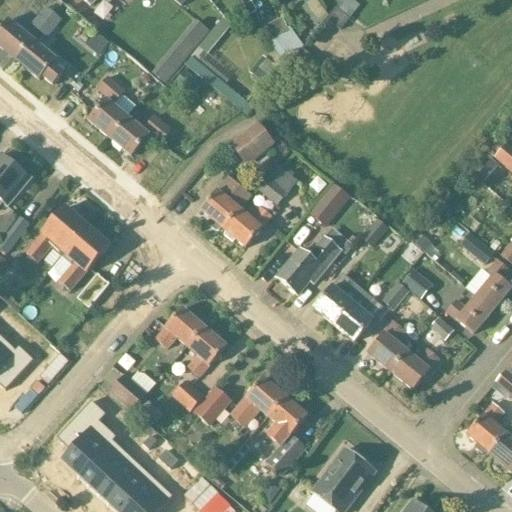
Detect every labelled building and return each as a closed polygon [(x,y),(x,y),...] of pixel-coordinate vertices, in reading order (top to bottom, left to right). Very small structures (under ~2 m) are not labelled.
[(187,0),(171,0),(181,8),(187,0)] [(46,8),(38,17),(54,31),(62,22),(46,8)] [(326,21),(340,33),(350,22),(335,10),(326,21)] [(47,40),(54,31),(38,17),(31,27),(47,40)] [(232,26),(223,19),(185,67),(247,117),(282,74),(276,69),(256,94),(217,62),(222,56),(214,49),(232,26)] [(0,50),(15,63),(32,42),(8,22),(0,31),(0,50)] [(272,50),(267,54),(276,69),(282,74),(292,61),(302,50),(304,48),(290,28),(272,41),(274,44),(272,46),(281,57),(279,60),(272,50)] [(32,42),(15,63),(40,83),(42,79),(53,88),(65,73),(54,65),(56,62),(32,42)] [(316,62),(302,50),(292,61),(307,73),(316,62)] [(203,86),(185,72),(175,86),(193,99),(203,86)] [(109,142),(127,121),(112,109),(124,95),(106,80),(96,93),(107,102),(88,124),(109,142)] [(127,121),(109,142),(132,161),(151,137),(161,146),(172,133),(155,119),(142,134),(127,121)] [(258,125),(230,146),(247,168),(275,146),(258,125)] [(511,175),(511,148),(507,144),(506,146),(500,141),(471,176),(482,186),(498,167),(495,164),(496,162),(511,175)] [(0,206),(3,204),(8,208),(31,181),(2,156),(0,158),(0,206)] [(277,209),(297,183),(277,167),(257,193),(277,209)] [(230,179),(218,192),(201,213),(210,221),(207,224),(208,228),(215,233),(219,233),(221,230),(223,232),(252,198),(230,179)] [(333,187),(321,202),(338,215),(350,200),(333,187)] [(252,198),(223,232),(227,235),(224,238),(232,244),(235,242),(246,251),(262,231),(261,231),(271,219),(260,210),(251,221),(241,213),(253,199),(252,198)] [(65,255),(88,229),(65,210),(27,255),(38,265),(55,246),(65,255)] [(0,250),(8,257),(30,226),(19,217),(0,242),(0,250)] [(379,221),(361,240),(372,250),(384,237),(391,244),(397,238),(379,221)] [(88,229),(65,255),(75,264),(59,283),(71,293),(87,274),(89,274),(110,249),(88,229)] [(488,267),(498,254),(473,235),(463,247),(488,267)] [(307,244),(300,252),(276,280),(297,298),(310,283),(314,286),(342,254),(340,253),(346,246),(338,240),(333,246),(324,239),(320,244),(316,241),(307,244)] [(511,244),(502,256),(511,264),(511,244)] [(476,299),(492,313),(511,289),(511,288),(503,280),(510,272),(498,262),(486,275),(492,280),(476,299)] [(421,302),(433,288),(413,271),(401,286),(421,302)] [(89,311),(110,287),(97,277),(77,301),(89,311)] [(362,294),(353,287),(343,279),(334,290),(333,289),(314,312),(334,328),(362,294)] [(398,284),(382,303),(393,313),(409,294),(398,284)] [(362,294),(334,328),(355,346),(374,323),(373,322),(382,311),(373,303),(362,294)] [(492,313),(476,299),(467,310),(456,301),(447,313),(474,335),(492,313)] [(418,338),(437,316),(427,308),(409,331),(418,338)] [(188,350),(205,330),(182,311),(157,342),(168,351),(177,341),(188,350)] [(445,344),(454,333),(439,320),(429,331),(445,344)] [(390,374),(407,355),(396,346),(406,334),(394,325),(368,357),(390,374)] [(208,333),(205,330),(188,350),(198,359),(189,370),(200,380),(209,369),(211,368),(227,349),(216,340),(218,337),(211,330),(208,333)] [(34,356),(42,363),(53,351),(54,350),(46,342),(45,343),(34,356)] [(0,393),(3,397),(31,366),(17,353),(10,360),(0,351),(0,393)] [(419,365),(407,355),(390,374),(414,393),(440,361),(429,352),(419,365)] [(511,378),(505,373),(495,385),(511,398),(511,378)] [(137,375),(131,382),(125,377),(109,395),(132,414),(156,386),(145,376),(137,375)] [(264,380),(247,401),(245,399),(230,416),(245,430),(260,412),(268,419),(286,400),(264,380)] [(204,399),(187,383),(172,399),(190,415),(204,399)] [(210,429),(232,403),(216,389),(194,414),(210,429)] [(268,438),(279,448),(265,464),(282,479),(306,451),(292,438),(308,419),(286,400),(268,419),(277,427),(268,438)] [(111,412),(126,427),(134,418),(119,403),(111,412)] [(489,456),(506,435),(495,426),(504,414),(493,405),(466,436),(476,445),(476,452),(482,457),(488,455),(489,456)] [(163,416),(151,406),(140,419),(152,429),(163,416)] [(60,465),(78,481),(107,450),(91,435),(97,427),(83,414),(55,444),(68,457),(60,465)] [(511,440),(506,435),(489,456),(511,474),(511,473),(511,440)] [(149,441),(141,450),(147,455),(155,446),(149,441)] [(78,481),(98,500),(127,468),(107,450),(78,481)] [(312,495),(314,496),(305,508),(309,511),(347,511),(376,475),(346,451),(312,495)] [(165,455),(157,464),(163,469),(171,461),(165,455)] [(171,461),(163,469),(169,475),(177,466),(171,461)] [(98,500),(110,511),(123,511),(147,486),(127,468),(98,500)] [(161,511),(168,506),(147,486),(123,511),(161,511)] [(406,511),(425,511),(413,503),(406,511)]
